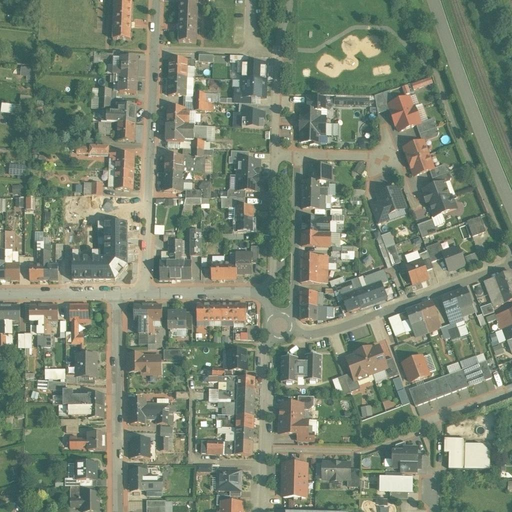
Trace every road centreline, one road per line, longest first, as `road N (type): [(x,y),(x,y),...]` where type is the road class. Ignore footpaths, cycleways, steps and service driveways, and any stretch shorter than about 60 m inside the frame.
road 1 (residential): [(146,292),(157,0)]
road 2 (residential): [(262,448),(371,450),(506,396)]
road 3 (residential): [(289,329),(315,332),(511,262)]
road 4 (secondary): [(434,0),(511,209)]
road 5 (residential): [(115,511),(116,294)]
road 6 (residential): [(298,156),(289,321)]
road 7 (residential): [(287,0),(274,154)]
road 8 (residential): [(260,297),(272,274),(274,154)]
